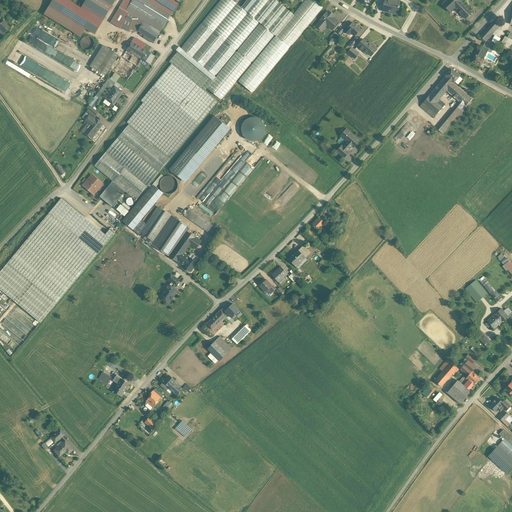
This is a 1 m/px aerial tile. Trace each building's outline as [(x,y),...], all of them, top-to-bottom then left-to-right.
[(171,15),(145,0),(132,0),(125,12),(127,13),(145,20),(161,31),(171,15)] [(232,0),(220,0),(181,48),(215,76),(259,22),(241,7),(232,0)] [(276,36),(238,81),(252,93),(323,7),(314,0),(305,0),(293,14),(276,36)] [(275,0),(247,0),(241,7),(259,22),(261,23),(274,35),(276,36),(293,14),(275,0)] [(396,0),(396,2),(388,0),(385,0),(382,11),(389,13),(389,11),(393,12),(397,13),(399,8),(399,7),(400,2),(400,1),(396,0)] [(459,0),(446,0),(442,4),(450,12),(455,8),(461,2),(459,0)] [(125,12),(101,2),(96,14),(122,25),(127,13),(125,12)] [(472,12),(461,2),(455,8),(465,19),(472,12)] [(327,13),(320,20),(321,20),(318,24),(323,28),(326,25),(331,29),(332,29),(337,22),(338,22),(331,16),(332,14),(329,11),(327,13)] [(122,25),(121,27),(129,30),(129,29),(137,32),(138,31),(145,20),(127,13),(122,25)] [(495,19),(480,36),(485,42),(501,24),(495,19)] [(161,31),(145,20),(138,31),(140,33),(144,35),(143,37),(153,44),(161,31)] [(3,21),(0,23),(0,36),(9,27),(3,21)] [(337,22),(332,29),(334,31),(340,24),(337,22)] [(216,77),(207,88),(221,100),(274,35),(261,23),(216,77)] [(353,23),(345,32),(348,35),(350,32),(355,36),(360,29),(353,23)] [(39,28),(35,37),(47,43),(40,44),(40,50),(46,53),(50,53),(52,54),(53,54),(52,50),(57,50),(56,49),(59,49),(62,43),(62,40),(39,28)] [(345,32),(341,28),(337,32),(341,36),(345,32)] [(511,33),(510,32),(508,36),(508,37),(508,38),(505,37),(500,46),(508,50),(511,42),(511,33)] [(94,46),(94,43),(94,41),(92,38),(90,37),(87,37),(85,37),(83,39),(81,41),(81,43),(81,46),(83,48),(85,50),(87,50),(90,50),(92,48),(94,46)] [(356,37),(348,45),(351,48),(351,47),(359,39),(356,37)] [(145,46),(134,39),(132,42),(143,49),(145,46)] [(370,46),(363,40),(358,46),(364,52),(365,51),(370,55),(372,53),(373,54),(377,50),(371,45),(370,46)] [(118,80),(120,76),(118,75),(128,61),(137,66),(139,67),(143,60),(142,59),(147,52),(143,49),(132,42),(113,72),(115,73),(112,76),(113,76),(118,80)] [(152,47),(146,44),(145,46),(143,49),(147,52),(142,59),(143,60),(150,64),(155,56),(149,52),(152,47)] [(181,48),(179,47),(176,51),(177,52),(169,62),(171,64),(205,91),(207,88),(216,77),(215,76),(181,48)] [(478,56),(476,55),(472,62),(480,67),(480,66),(484,59),(487,52),(481,49),(478,56)] [(110,50),(97,71),(105,76),(119,55),(110,50)] [(56,74),(17,52),(12,61),(52,82),(56,74)] [(348,59),(340,67),(342,70),(350,61),(348,59)] [(490,62),(484,59),(480,66),(483,68),(484,66),(491,70),(495,63),(491,61),(490,62)] [(128,61),(118,75),(120,76),(127,80),(137,66),(128,61)] [(171,64),(141,101),(143,103),(127,122),(129,124),(170,159),(218,102),(205,91),(171,64)] [(459,76),(451,69),(445,76),(446,76),(444,78),(452,85),(454,84),(453,83),(454,82),(454,83),(459,76)] [(109,78),(96,96),(98,98),(108,85),(109,83),(108,82),(111,79),(109,78)] [(444,78),(430,94),(438,101),(439,99),(447,90),(460,101),(466,106),(472,99),(454,84),(452,85),(444,78)] [(115,86),(105,99),(113,105),(117,98),(118,99),(123,92),(115,86)] [(438,101),(430,94),(422,103),(427,107),(436,115),(445,104),(439,99),(438,101)] [(96,96),(89,105),(93,108),(100,99),(98,98),(96,96)] [(460,101),(448,115),(454,120),(466,106),(460,101)] [(98,113),(91,107),(86,113),(90,115),(94,118),(98,113)] [(436,115),(427,107),(424,110),(434,118),(436,115)] [(94,118),(90,115),(85,121),(90,125),(84,133),(91,138),(102,124),(95,119),(94,118)] [(448,115),(437,129),(442,134),(454,120),(448,115)] [(214,116),(170,169),(185,183),(230,129),(214,116)] [(253,117),(249,118),(246,119),(244,122),(242,125),(241,128),(241,131),(242,134),(244,137),(246,139),(249,141),(252,141),(256,141),(259,140),(262,138),(264,135),(265,131),(265,128),(264,124),(262,121),(260,119),(256,118),(253,117)] [(170,159),(129,124),(94,166),(113,181),(125,191),(136,200),(170,159)] [(347,142),(352,146),(353,148),(360,140),(347,129),(340,136),(347,142)] [(352,146),(347,142),(343,146),(348,151),(352,146)] [(343,146),(342,145),(336,152),(344,158),(350,152),(348,151),(343,146)] [(206,175),(212,180),(236,150),(231,146),(216,164),(211,160),(204,168),(209,172),(206,175)] [(253,164),(251,166),(253,168),(258,164),(252,156),(248,159),(250,161),(251,161),(253,164)] [(58,165),(55,167),(61,175),(64,173),(58,165)] [(92,175),(84,186),(87,189),(87,190),(88,191),(90,191),(93,194),(97,189),(100,192),(105,186),(102,184),(102,183),(92,175)] [(177,188),(178,185),(177,181),(175,178),(172,176),(169,176),(166,177),(163,179),(161,181),(160,185),(161,188),(163,191),(166,193),(169,194),(173,193),(175,191),(177,188)] [(211,210),(216,213),(222,203),(222,201),(224,199),(227,200),(229,198),(219,198),(219,195),(220,193),(225,193),(209,182),(203,179),(200,179),(200,181),(196,181),(193,180),(189,186),(193,188),(193,197),(195,198),(194,198),(208,207),(208,210),(211,210)] [(102,194),(100,197),(112,207),(125,191),(113,181),(107,188),(102,194)] [(152,185),(123,221),(133,229),(163,194),(152,185)] [(134,201),(134,200),(133,199),(133,198),(132,197),(130,197),(129,197),(128,198),(127,198),(127,199),(126,200),(126,201),(126,202),(126,203),(127,204),(128,205),(129,206),(130,206),(131,206),(132,205),(133,205),(134,204),(134,203),(135,202),(134,201)] [(61,198),(0,271),(0,289),(40,323),(114,234),(109,230),(105,235),(61,198)] [(329,206),(312,224),(318,231),(328,220),(330,223),(334,218),(332,216),(335,212),(329,206)] [(158,207),(141,232),(148,237),(146,240),(152,244),(172,216),(158,207)] [(194,222),(199,216),(188,209),(184,215),(194,223),(194,222)] [(172,216),(152,244),(170,256),(187,232),(190,228),(172,216)] [(212,225),(199,216),(194,222),(207,232),(212,225)] [(212,225),(207,232),(216,237),(220,231),(212,225)] [(346,229),(344,227),(339,233),(327,244),(330,247),(332,245),(333,246),(335,243),(334,243),(342,235),(341,235),(346,229)] [(327,232),(322,228),(319,231),(324,236),(327,232)] [(318,239),(308,229),(302,235),(313,245),(318,239)] [(170,256),(169,257),(177,262),(183,253),(189,244),(195,237),(187,232),(170,256)] [(195,237),(189,244),(196,249),(201,241),(195,237)] [(298,250),(305,258),(311,252),(304,245),(298,250)] [(305,258),(298,250),(289,260),(296,267),(305,258)] [(183,266),(189,258),(183,253),(177,262),(183,266)] [(189,258),(183,266),(191,272),(197,263),(189,257),(189,258)] [(511,265),(506,258),(501,262),(511,274),(511,265)] [(281,267),(272,275),(278,282),(287,274),(281,267)] [(296,279),(292,274),(288,277),(293,282),(295,280),(296,279)] [(179,280),(172,275),(168,281),(170,282),(169,285),(174,288),(179,280)] [(502,298),(485,279),(481,282),(497,302),(502,298)] [(272,286),(266,280),(260,285),(266,292),(270,289),(273,292),(276,289),(273,286),(272,286)] [(487,294),(476,280),(465,289),(476,303),(487,294)] [(169,285),(166,288),(163,294),(162,293),(159,297),(169,304),(171,300),(171,299),(173,296),(174,296),(177,291),(174,288),(169,285)] [(40,323),(0,289),(0,341),(15,354),(40,323)] [(225,311),(232,318),(239,311),(233,304),(225,311)] [(232,318),(225,311),(223,308),(220,311),(226,317),(229,320),(232,318)] [(495,314),(487,321),(494,329),(502,322),(508,317),(501,309),(495,314)] [(226,317),(220,311),(207,323),(213,330),(226,317)] [(245,324),(239,329),(245,335),(251,330),(245,324)] [(239,329),(231,338),(236,344),(245,335),(239,329)] [(491,344),(481,332),(477,336),(478,337),(482,342),(487,348),(491,344)] [(220,336),(207,349),(219,361),(232,348),(220,336)] [(475,361),(468,355),(466,357),(472,363),(475,361)] [(448,359),(431,378),(441,387),(458,368),(448,359)] [(468,361),(461,370),(468,376),(472,371),(475,367),(468,361)] [(468,376),(466,378),(463,376),(459,381),(469,390),(473,385),(479,378),(472,371),(468,376)] [(111,377),(103,372),(99,379),(107,384),(111,377)] [(118,384),(122,378),(117,375),(113,381),(118,384)] [(169,376),(164,381),(163,381),(164,382),(161,385),(166,390),(169,388),(171,390),(176,384),(174,382),(175,380),(169,376)] [(129,383),(122,378),(118,384),(113,391),(121,396),(122,393),(123,394),(129,383)] [(459,381),(458,380),(447,393),(460,404),(471,391),(469,390),(459,381)] [(176,384),(171,390),(177,395),(182,389),(176,384)] [(163,395),(155,388),(153,391),(158,394),(161,398),(163,395)] [(440,392),(434,399),(437,401),(443,394),(440,392)] [(147,402),(153,407),(161,398),(158,394),(155,397),(152,394),(146,401),(147,402)] [(502,402),(497,397),(489,406),(496,412),(499,408),(501,411),(503,409),(506,411),(505,410),(509,406),(510,407),(510,406),(504,400),(502,402)] [(453,410),(440,399),(435,405),(438,408),(440,406),(449,415),(453,410)] [(504,411),(498,417),(503,422),(505,419),(509,415),(504,411)] [(156,424),(149,417),(145,422),(152,429),(156,424)] [(182,421),(175,428),(178,431),(185,423),(182,421)] [(511,457),(511,437),(503,430),(499,434),(504,439),(499,445),(511,457)] [(57,432),(51,437),(54,442),(61,436),(57,432)] [(72,450),(65,441),(53,450),(59,457),(64,453),(63,452),(65,451),(68,454),(72,450)] [(511,457),(499,445),(488,456),(506,473),(511,467),(511,457)]
